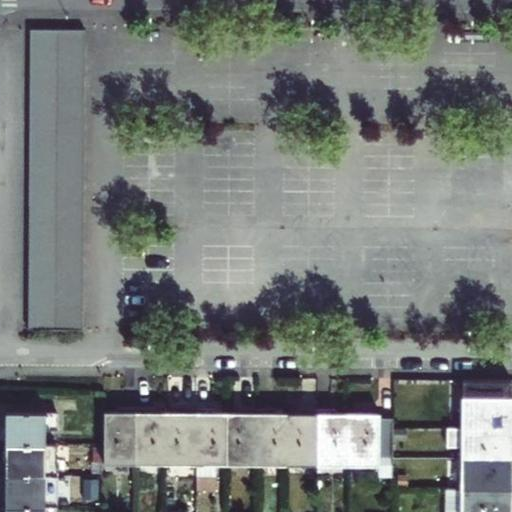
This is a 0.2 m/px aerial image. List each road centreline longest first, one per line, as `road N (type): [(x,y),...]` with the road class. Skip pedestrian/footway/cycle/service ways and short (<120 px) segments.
road 1 (residential): [(0,351),(511,354)]
road 2 (unknown): [(109,59),(108,352)]
